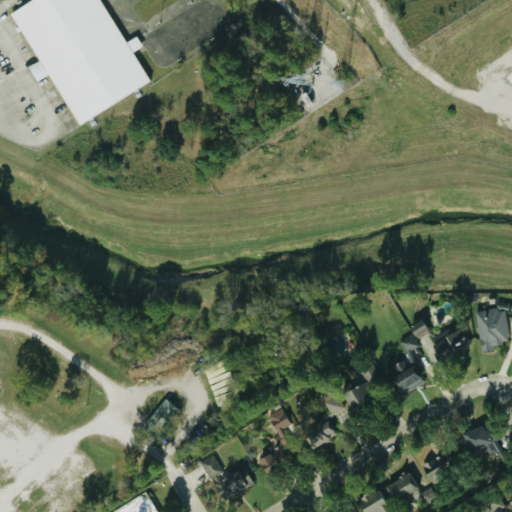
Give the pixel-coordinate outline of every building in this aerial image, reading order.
[(80,124),(49,74),(38,81),(29,67),(40,60),(11,14),(32,0),(98,0),(126,43),(136,36),(143,46),(132,53),(150,80),(80,124)] [(511,305),(475,312),(481,351),(495,349),(494,344),(510,341),(507,324),(511,323),(511,305)] [(407,326),(416,339),(430,331),(421,317),(407,326)] [(431,342),(441,366),(462,357),(459,350),(470,344),(463,328),(431,342)] [(399,341),(405,352),(383,364),(401,395),(427,380),(411,351),(419,346),(412,333),(399,341)] [(0,340),(0,375),(15,371),(6,339),(0,340)] [(361,365),(366,383),(379,379),(374,361),(361,365)] [(373,399),(364,381),(342,391),(350,410),(373,399)] [(338,435),(328,417),(345,409),(337,394),(323,401),(330,415),(302,429),(311,448),(338,435)] [(36,416),(4,399),(0,407),(0,412),(29,429),(36,416)] [(145,421),(159,434),(179,410),(166,399),(145,421)] [(267,416),(277,432),(292,423),(282,407),(267,416)] [(494,432),(487,435),(482,424),(459,434),(468,455),(481,449),(489,466),(506,459),(494,432)] [(257,462),(266,474),(290,457),(281,444),(257,462)] [(430,471),(426,472),(429,482),(453,474),(446,453),(427,460),(430,471)] [(210,479),(223,471),(214,455),(201,462),(210,479)] [(223,502),(255,485),(245,465),(212,482),(223,502)] [(419,488),(409,471),(384,486),(394,503),(419,488)] [(349,502),(352,511),(388,511),(381,490),(349,502)] [(157,511),(147,492),(111,511),(157,511)]
